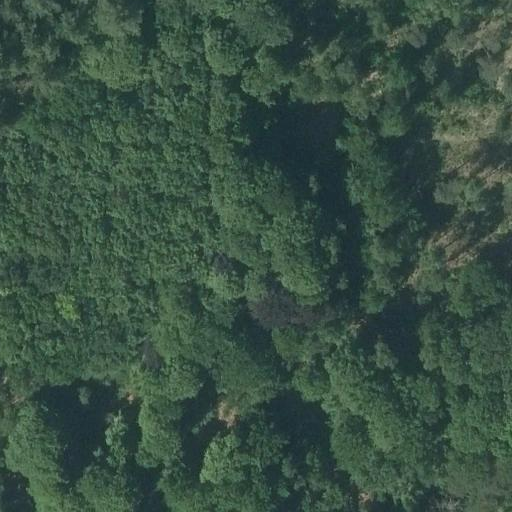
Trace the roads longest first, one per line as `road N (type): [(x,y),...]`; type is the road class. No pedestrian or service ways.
road 1 (unknown): [(453,511),(428,470),(353,391),(283,253),(273,213),(282,120),(264,44),(266,0)]
road 2 (track): [(131,511),(273,213)]
road 3 (track): [(0,120),(124,0)]
